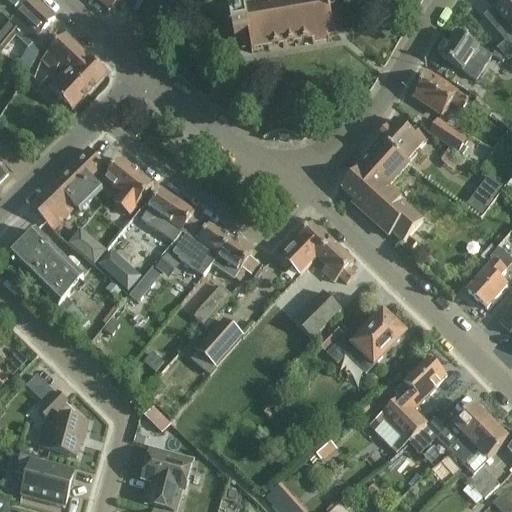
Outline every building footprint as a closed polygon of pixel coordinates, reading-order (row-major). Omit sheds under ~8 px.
[(0,0),(0,13),(10,23),(32,0),(0,0)] [(33,44),(51,24),(55,20),(33,0),(32,0),(10,23),(0,36),(0,54),(0,55),(19,32),(20,32),(20,37),(25,41),(30,41),(33,44)] [(123,1),(123,0),(95,0),(112,14),(117,7),(121,10),(126,4),(123,1)] [(285,49),(285,47),(298,45),(298,47),(300,47),(300,44),(312,42),(313,46),(330,43),(329,39),(336,38),(334,32),(330,6),(335,5),(333,0),(294,0),(292,0),(291,0),(289,0),(290,1),(277,3),(277,1),(275,1),(275,3),(262,5),(262,3),(260,3),(260,6),(246,8),(244,6),(242,8),(245,10),(246,14),(231,16),(233,31),(235,41),(240,40),(242,51),(252,49),(252,51),(250,53),(252,55),(254,52),(268,50),(268,52),(270,52),(270,49),(283,47),(283,49),(285,49)] [(511,0),(502,10),(498,6),(494,10),(507,25),(497,33),(511,51),(511,0)] [(484,70),(492,59),(457,35),(441,59),(463,74),(471,62),(484,70)] [(72,113),(107,77),(65,38),(42,63),(54,75),(61,67),(67,73),(50,92),(72,113)] [(468,103),(429,77),(414,99),(443,118),(451,105),(462,112),(468,103)] [(383,146),(407,166),(427,144),(412,130),(409,134),(396,122),(378,141),(383,146)] [(497,124),(489,134),(499,141),(506,132),(497,124)] [(438,125),(429,138),(460,159),(469,146),(438,125)] [(410,168),(407,166),(383,146),(358,173),(357,172),(344,187),(344,188),(341,191),(355,203),(353,205),(389,238),(393,235),(404,245),(424,223),(389,192),(410,168)] [(99,177),(106,170),(107,170),(89,152),(30,209),(53,232),(73,212),(77,216),(102,191),(94,183),(99,177)] [(106,170),(99,177),(123,196),(115,206),(130,217),(154,187),(121,161),(111,174),(106,170)] [(0,184),(8,176),(0,167),(0,184)] [(488,179),(475,197),(488,206),(501,189),(488,179)] [(150,210),(141,224),(173,246),(184,233),(184,232),(186,229),(193,220),(195,216),(161,193),(150,210)] [(189,231),(173,255),(181,261),(180,263),(203,279),(212,267),(220,258),(231,241),(210,227),(208,230),(196,222),(193,220),(186,229),(189,231)] [(313,226),(278,262),(289,273),(292,269),(300,277),(318,259),(332,244),(325,237),(313,226)] [(37,233),(10,262),(59,311),(80,334),(89,325),(67,301),(84,280),(37,233)] [(220,258),(213,268),(235,282),(235,281),(239,284),(246,273),(251,277),(259,265),(250,259),(253,256),(231,241),(220,258)] [(97,244),(84,259),(95,268),(107,253),(97,244)] [(332,244),(318,259),(328,269),(323,273),(335,285),(340,279),(347,286),(356,277),(349,271),(354,265),(332,244)] [(506,275),(511,267),(511,263),(499,252),(490,261),(495,265),(506,275)] [(167,256),(155,269),(167,279),(179,266),(167,256)] [(499,282),(506,275),(495,265),(468,295),(487,312),(507,290),(499,282)] [(151,273),(129,299),(138,306),(159,280),(151,273)] [(112,284),(106,291),(113,298),(120,291),(112,284)] [(204,328),(231,298),(221,290),(194,319),(204,328)] [(342,313),(341,312),(324,295),(295,324),(313,342),(342,313)] [(511,311),(500,324),(510,335),(511,332),(511,311)] [(366,375),(374,368),(374,369),(405,337),(384,317),(350,351),(342,343),(329,355),(338,364),(346,356),(366,375)] [(114,320),(105,332),(112,337),(121,325),(114,320)] [(224,323),(198,354),(216,370),(242,339),(224,323)] [(325,354),(343,336),(335,328),(317,346),(325,354)] [(502,367),(511,357),(511,353),(499,339),(486,350),(502,367)] [(400,399),(371,428),(398,455),(427,426),(415,413),(436,392),(435,391),(447,379),(429,361),(404,385),(395,394),(400,399)] [(51,372),(46,381),(59,389),(65,380),(51,372)] [(37,378),(27,388),(36,397),(46,387),(37,378)] [(299,378),(297,388),(308,391),(310,380),(299,378)] [(153,390),(148,395),(155,402),(160,397),(153,390)] [(38,449),(52,453),(77,460),(83,436),(85,437),(88,425),(73,421),(75,415),(66,406),(67,404),(58,396),(40,415),(47,421),(46,423),(38,449)] [(453,428),(439,443),(449,453),(456,460),(492,424),(475,407),(453,428)] [(430,449),(429,448),(446,431),(437,422),(419,439),(418,437),(410,445),(421,458),(430,449)] [(492,424),(456,460),(463,467),(473,477),(488,462),(509,441),(492,424)] [(192,466),(151,455),(144,482),(156,485),(154,493),(152,492),(148,506),(169,511),(175,511),(181,492),(184,493),(192,466)] [(65,510),(75,473),(40,464),(40,462),(21,457),(15,475),(27,479),(22,498),(65,510)] [(485,501),(500,487),(484,468),(469,482),(474,489),(485,501)] [(278,489),(266,500),(276,511),(287,511),(293,506),(278,489)] [(497,511),(511,511),(511,507),(502,497),(492,506),(497,511)]
